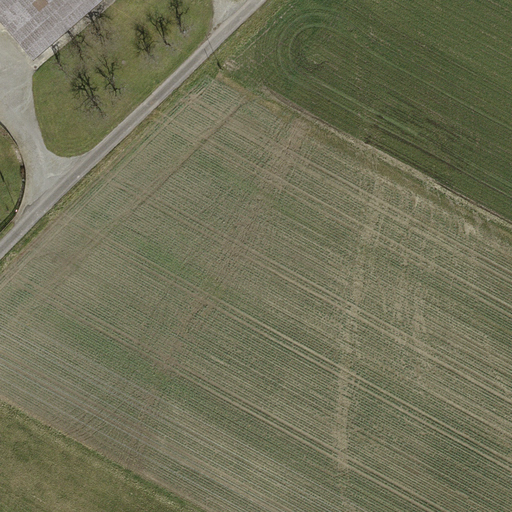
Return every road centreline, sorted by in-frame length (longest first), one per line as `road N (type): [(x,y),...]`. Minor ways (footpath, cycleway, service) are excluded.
road 1 (track): [(259,0),(0,248)]
road 2 (track): [(56,191),(0,55)]
